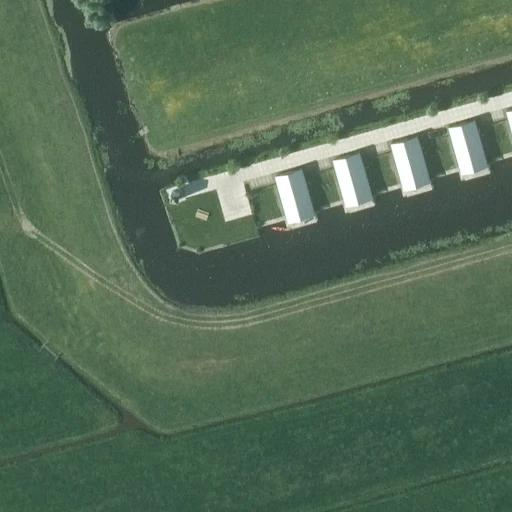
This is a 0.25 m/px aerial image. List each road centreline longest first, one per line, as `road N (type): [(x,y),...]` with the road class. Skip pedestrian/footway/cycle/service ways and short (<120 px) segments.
road 1 (track): [(511,248),(237,319),(182,323),(115,295),(21,225),(0,159)]
road 2 (residential): [(511,99),(182,192)]
